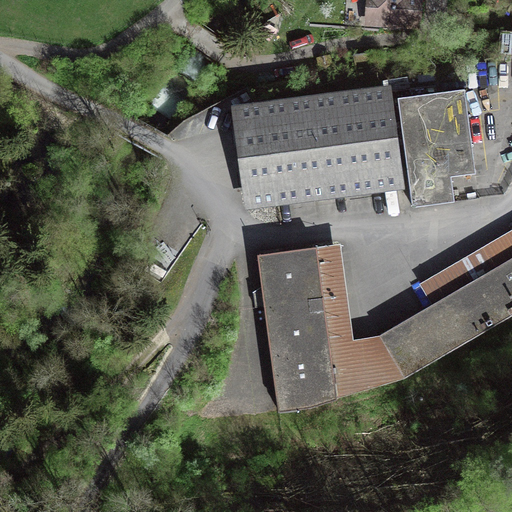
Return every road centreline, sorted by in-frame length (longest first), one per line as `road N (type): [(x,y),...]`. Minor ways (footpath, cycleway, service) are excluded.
road 1 (residential): [(82,511),(171,367),(223,230),(217,206),(187,163),(0,57)]
road 2 (track): [(186,332),(0,458)]
